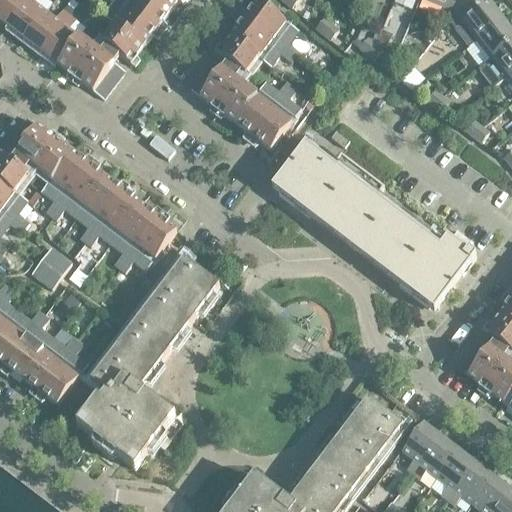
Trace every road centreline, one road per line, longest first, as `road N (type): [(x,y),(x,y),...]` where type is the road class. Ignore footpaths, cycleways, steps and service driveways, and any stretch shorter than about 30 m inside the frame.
road 1 (residential): [(414,376),(375,346),(361,292),(320,263),(266,264),(227,236)]
road 2 (residential): [(227,236),(266,185),(140,88)]
road 3 (residential): [(511,235),(346,112)]
road 4 (residential): [(162,511),(97,494),(0,418)]
road 5 (residential): [(414,376),(511,247)]
road 6 (residential): [(227,236),(207,207),(106,133)]
road 7 (residential): [(511,452),(414,376)]
